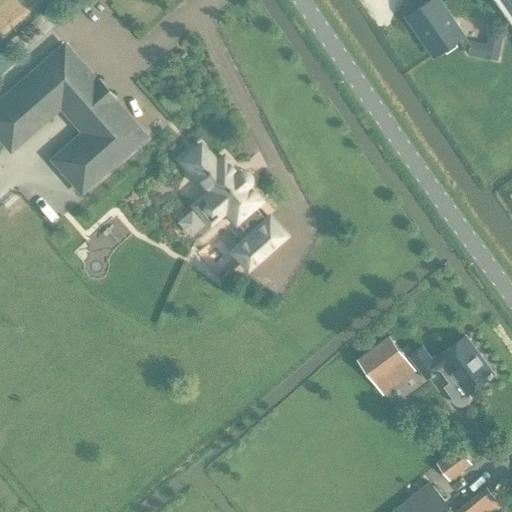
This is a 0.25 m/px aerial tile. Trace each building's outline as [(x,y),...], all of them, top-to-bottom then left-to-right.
[(435,57),(464,36),(439,0),(430,0),(407,17),(435,57)] [(511,0),(497,0),(511,21),(511,0)] [(99,78),(95,81),(64,45),(0,100),(0,137),(10,149),(60,105),(83,132),(53,159),(81,191),(144,136),(112,100),(116,97),(99,78)] [(231,249),(247,268),(285,235),(269,217),(265,220),(253,206),(261,199),(248,184),(248,183),(237,171),(237,172),(223,157),(216,163),(200,145),(182,161),(209,191),(202,197),(218,215),(225,209),(235,222),(247,235),(231,249)] [(467,393),(494,374),(467,336),(437,357),(436,356),(431,359),(423,347),(411,355),(427,378),(446,364),(467,393)] [(390,337),(370,352),(358,360),(375,382),(407,359),(390,337)] [(437,462),(450,480),(472,464),(459,445),(437,462)] [(455,511),(430,481),(392,511),(455,511)]
